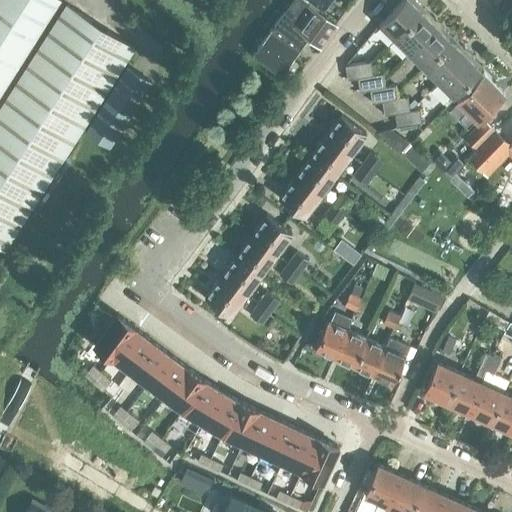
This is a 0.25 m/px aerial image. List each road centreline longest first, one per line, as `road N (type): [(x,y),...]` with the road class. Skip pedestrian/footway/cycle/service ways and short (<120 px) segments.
road 1 (residential): [(385,425),(266,372),(157,296),(159,274),(377,0)]
road 2 (residential): [(385,425),(444,316),(511,229)]
road 3 (residential): [(511,482),(385,425)]
